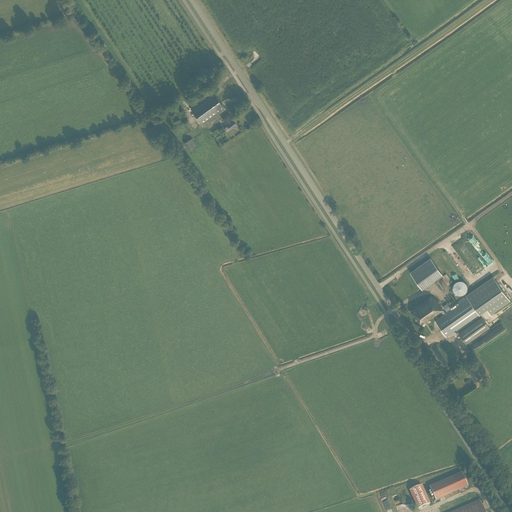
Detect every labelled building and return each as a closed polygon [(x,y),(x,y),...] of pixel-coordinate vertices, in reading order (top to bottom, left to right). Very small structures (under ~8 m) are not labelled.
[(213,92),(190,108),(203,126),(226,109),(213,92)] [(188,113),(186,114),(188,123),(191,128),(194,133),(197,132),(199,131),(198,127),(201,125),(199,121),(196,122),(195,120),(193,114),(190,108),(186,110),(188,113)] [(233,120),(232,119),(229,114),(222,119),(227,125),(223,127),(226,130),(229,128),(231,130),(234,127),(235,128),(238,126),(234,120),(233,120)] [(188,150),(196,146),(192,138),(184,143),(188,150)] [(442,275),(430,258),(410,273),(422,289),(442,275)] [(444,278),(451,283),(455,278),(449,272),(444,278)] [(415,308),(410,312),(420,326),(441,311),(443,314),(435,320),(446,337),(487,308),(491,314),(510,300),(493,276),(466,295),(468,297),(445,313),(442,309),(443,309),(442,308),(441,308),(434,299),(432,296),(415,308)] [(467,289),(467,287),(467,286),(466,284),(465,283),(464,282),(463,282),(462,281),(460,281),(459,281),(457,281),(456,282),(455,283),(454,284),(453,285),(453,286),(452,288),(453,289),(453,291),(454,292),(454,293),(455,294),(457,295),(458,295),(459,296),(461,295),(462,295),(464,294),(465,294),(466,293),(466,291),(467,290),(467,289)] [(466,344),(489,328),(481,317),(458,334),(466,344)] [(501,326),(478,337),(481,343),(504,332),(501,326)] [(475,382),(481,378),(475,370),(476,369),(475,366),(470,369),(472,372),(469,373),(475,382)] [(429,487),(436,502),(468,488),(461,473),(429,487)] [(418,509),(430,504),(422,486),(410,491),(418,509)] [(484,511),(480,501),(455,511),(484,511)]
